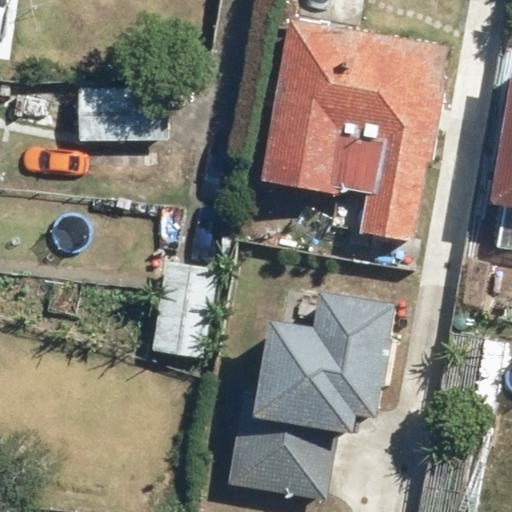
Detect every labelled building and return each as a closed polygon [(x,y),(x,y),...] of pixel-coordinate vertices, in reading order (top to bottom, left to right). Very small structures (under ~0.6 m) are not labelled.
[(16,0),(0,0),(0,54),(10,56),(16,0)] [(447,44),(288,19),(262,181),(341,193),(342,187),(367,191),(361,230),(416,239),(447,44)] [(168,82),(79,83),(80,139),(169,137),(168,82)] [(511,91),(494,201),(511,203),(511,91)] [(221,264),(168,255),(153,347),(206,355),(221,264)] [(432,356),(309,335),(295,419),(418,440),(432,356)] [(403,511),(414,451),(309,434),(296,511),(303,511),(403,511)] [(492,511),(498,472),(423,462),(416,511),(492,511)]
